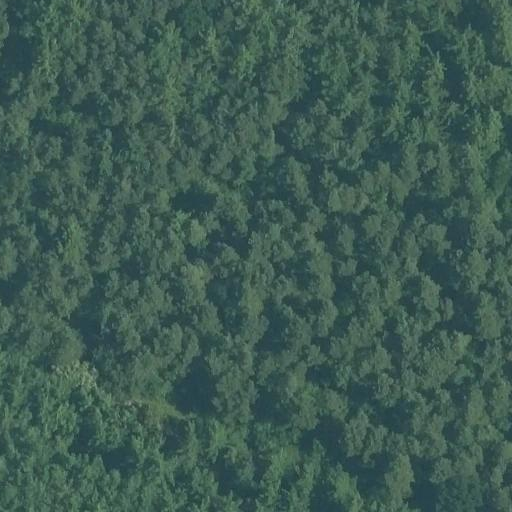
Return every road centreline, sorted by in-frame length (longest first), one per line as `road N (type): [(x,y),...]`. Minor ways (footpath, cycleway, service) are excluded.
road 1 (track): [(0,353),(181,399),(413,511)]
road 2 (track): [(181,399),(326,0)]
